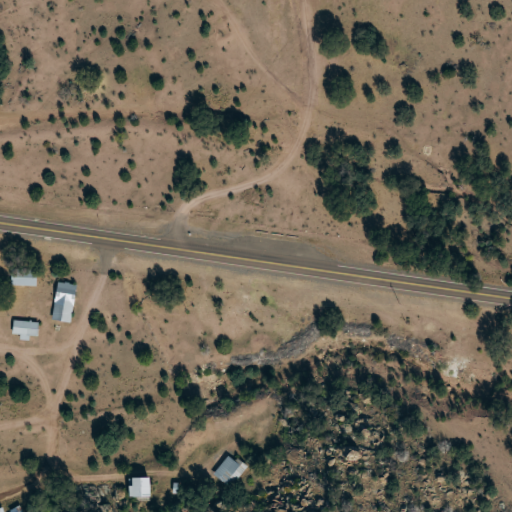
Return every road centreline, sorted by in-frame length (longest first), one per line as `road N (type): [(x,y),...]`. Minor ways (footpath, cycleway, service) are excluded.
road 1 (secondary): [(511,297),(0,219)]
road 2 (track): [(235,255),(271,0)]
road 3 (track): [(0,427),(45,394),(56,320),(118,235)]
